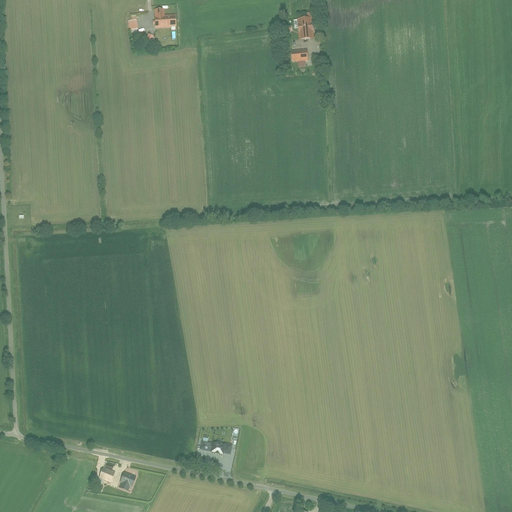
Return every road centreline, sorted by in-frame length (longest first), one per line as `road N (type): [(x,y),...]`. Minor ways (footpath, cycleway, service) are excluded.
road 1 (residential): [(16,436),(0,130)]
road 2 (residential): [(16,436),(276,490)]
